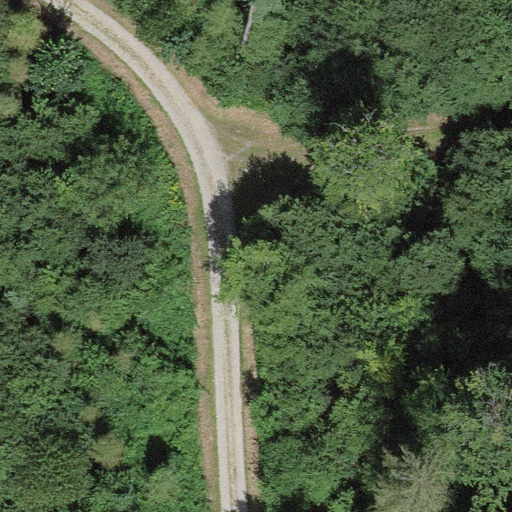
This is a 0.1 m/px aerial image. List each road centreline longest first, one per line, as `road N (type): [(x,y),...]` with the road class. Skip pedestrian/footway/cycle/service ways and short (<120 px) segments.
road 1 (track): [(239,511),(216,183),(171,76),(74,0)]
road 2 (track): [(511,137),(472,127),(313,141),(216,183)]
